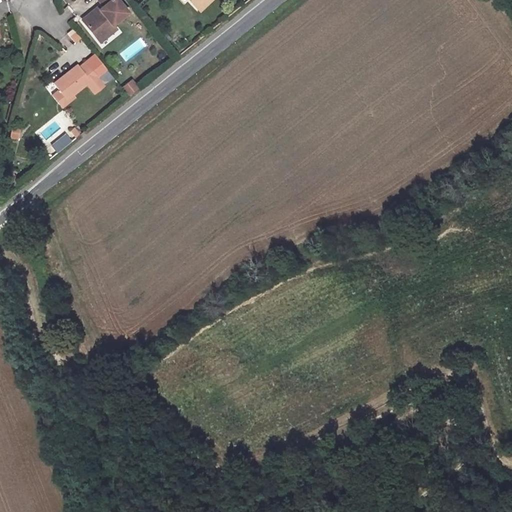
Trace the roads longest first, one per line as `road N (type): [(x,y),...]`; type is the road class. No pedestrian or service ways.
road 1 (track): [(511,464),(498,460),(471,387),(447,372),(223,478),(113,385),(42,348),(22,288),(0,257)]
road 2 (tertiary): [(276,0),(0,220)]
road 3 (track): [(33,193),(87,338),(145,376)]
